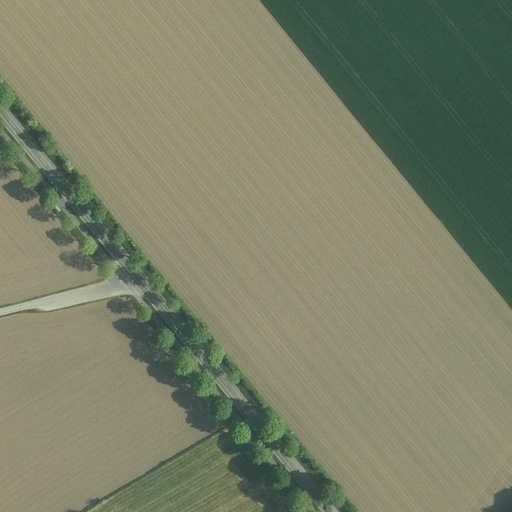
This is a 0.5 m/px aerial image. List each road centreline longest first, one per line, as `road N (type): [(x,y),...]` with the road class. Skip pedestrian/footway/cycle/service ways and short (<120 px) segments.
road 1 (secondary): [(332,511),(139,278)]
road 2 (secondary): [(139,278),(0,107)]
road 3 (unclassified): [(0,312),(139,278)]
